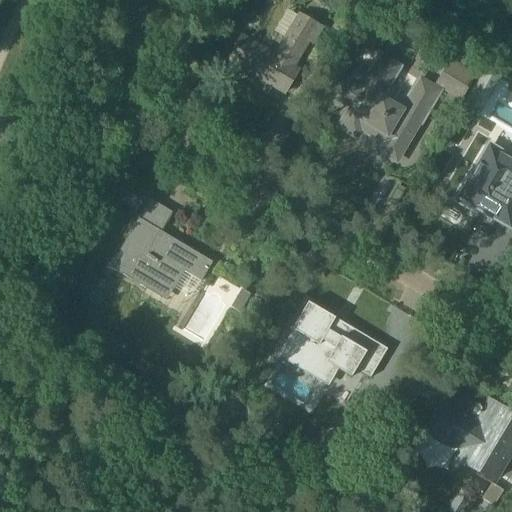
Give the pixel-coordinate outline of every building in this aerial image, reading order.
[(274,56),(241,37),(228,58),(231,60),(227,67),(242,76),(247,69),(284,91),(297,69),(293,67),(308,41),(314,44),(323,27),(299,13),(274,56)] [(380,151),(396,160),(417,124),(421,126),(440,93),(418,80),(399,111),(382,101),(400,70),(378,56),(360,87),(348,80),(337,98),(352,107),(345,119),(385,143),(380,151)] [(501,78),(486,69),(463,107),(478,115),(501,78)] [(442,73),(435,85),(448,93),(442,104),(455,111),(469,89),(442,73)] [(463,188),(463,192),(464,196),(466,200),(486,212),(510,226),(511,223),(511,157),(510,156),(489,144),(478,164),(463,188)] [(141,197),(131,192),(124,204),(134,210),(141,197)] [(162,230),(173,212),(150,199),(110,266),(143,285),(145,282),(164,293),(182,265),(204,278),(213,261),(162,230)] [(251,295),(241,289),(230,307),(240,313),(251,295)] [(388,350),(348,326),(347,326),(346,326),(345,326),(344,326),(343,327),(334,322),(336,319),(309,303),(294,329),(298,332),(284,355),(328,382),(336,368),(352,377),(357,369),(371,378),(388,350)] [(431,392),(424,404),(436,410),(425,428),(458,447),(453,456),(465,463),(493,479),(511,445),(511,414),(498,406),(486,399),(475,418),(442,399),(431,392)] [(345,469),(348,471),(367,438),(342,424),(323,456),(325,458),(320,468),(339,479),(345,469)]
